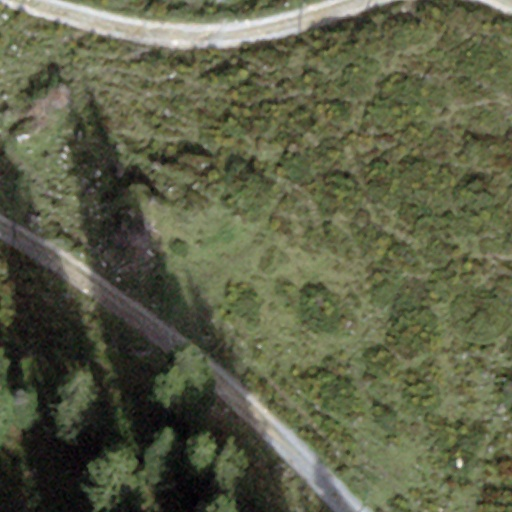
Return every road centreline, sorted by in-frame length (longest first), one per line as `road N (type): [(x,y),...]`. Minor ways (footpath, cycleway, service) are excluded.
road 1 (track): [(358,511),(200,350),(0,210)]
road 2 (track): [(14,0),(157,43),(279,29),(409,0)]
